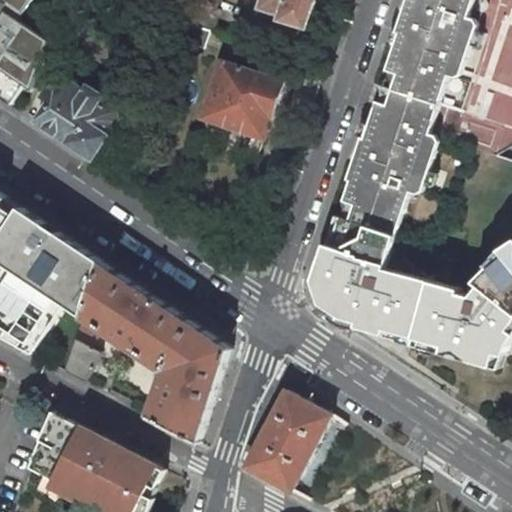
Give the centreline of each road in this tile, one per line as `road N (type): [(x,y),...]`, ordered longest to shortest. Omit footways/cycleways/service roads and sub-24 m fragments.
road 1 (residential): [(374,0),(265,324)]
road 2 (secondary): [(0,146),(265,324)]
road 3 (secondary): [(265,324),(511,489)]
road 4 (residential): [(222,476),(0,358)]
road 5 (tertiary): [(265,324),(222,476)]
